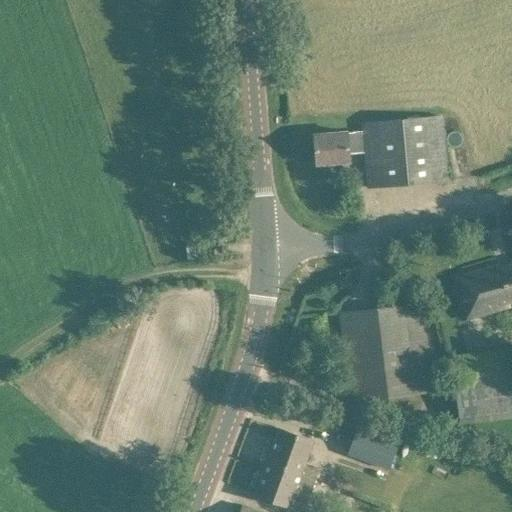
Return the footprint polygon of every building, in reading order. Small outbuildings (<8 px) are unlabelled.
[(405,121),(362,125),(363,131),(347,133),(347,131),(314,135),(317,164),(350,161),(349,153),(365,152),(368,187),(447,180),(446,160),(442,118),(405,121)] [(506,299),(507,302),(511,300),(511,264),(499,268),(497,265),(453,278),(454,279),(466,318),(499,309),(497,302),(506,299)] [(429,302),(340,313),(350,401),(440,391),(429,302)] [(511,347),(451,355),(460,421),(511,414),(511,347)] [(280,429),(268,462),(315,479),(318,471),(304,465),(313,441),(280,429)] [(356,429),(348,454),(389,469),(398,444),(356,429)] [(315,479),(268,462),(256,495),(303,511),(315,479)]
